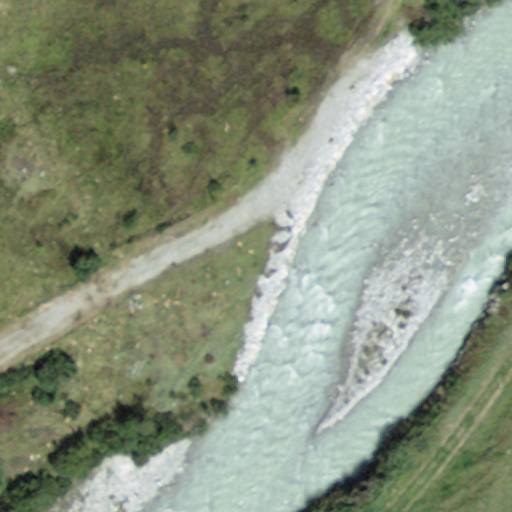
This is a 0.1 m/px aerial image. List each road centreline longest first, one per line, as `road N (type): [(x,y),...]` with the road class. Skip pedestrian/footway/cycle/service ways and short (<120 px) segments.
road 1 (track): [(0,349),(243,209),(307,161),(390,0)]
road 2 (track): [(394,511),(511,355)]
